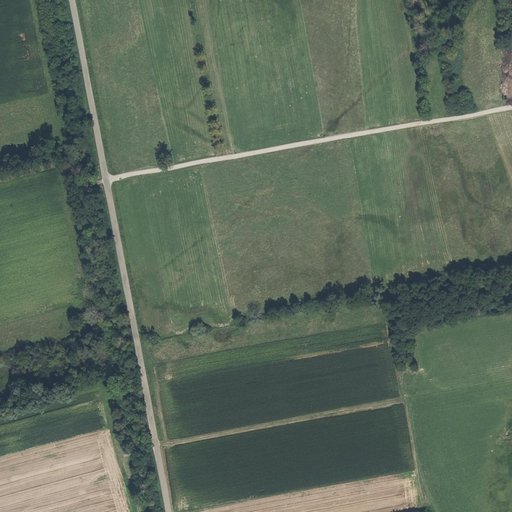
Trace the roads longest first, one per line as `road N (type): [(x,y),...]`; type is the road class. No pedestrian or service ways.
road 1 (track): [(34,0),(77,184),(511,107)]
road 2 (tertiary): [(71,0),(168,511)]
road 3 (track): [(429,511),(387,323)]
